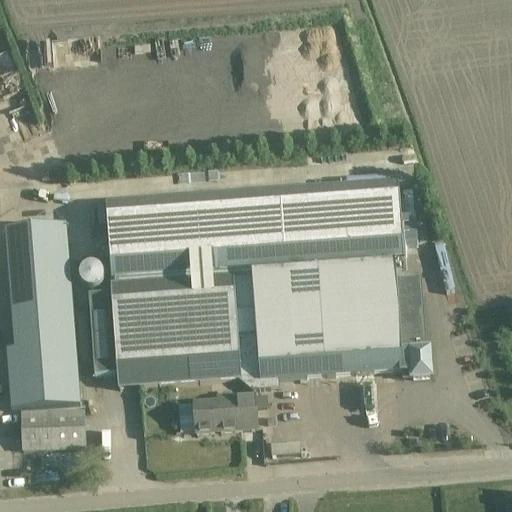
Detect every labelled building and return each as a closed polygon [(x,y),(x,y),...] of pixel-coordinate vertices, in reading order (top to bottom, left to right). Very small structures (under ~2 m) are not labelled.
[(282,149),(282,161),(307,160),(306,148),(282,149)] [(399,182),(106,204),(111,279),(396,258),(405,257),(404,249),(402,222),(399,182)] [(413,193),(403,194),(405,218),(415,217),(413,193)] [(402,222),(404,249),(418,248),(416,221),(402,222)] [(7,353),(12,416),(82,410),(67,228),(6,233),(15,352),(7,353)] [(112,298),(88,299),(93,379),(117,378),(118,392),(239,384),(251,393),(278,392),(278,381),(410,371),(411,383),(434,382),(432,349),(427,349),(422,278),(398,280),(396,258),(111,279),(111,287),(112,298)] [(254,398),(219,400),(219,404),(196,406),(198,436),(257,431),(254,398)] [(24,416),(22,416),(23,454),(85,453),(84,415),(25,416),(24,416)] [(278,448),(279,457),(297,456),(296,447),(278,448)]
